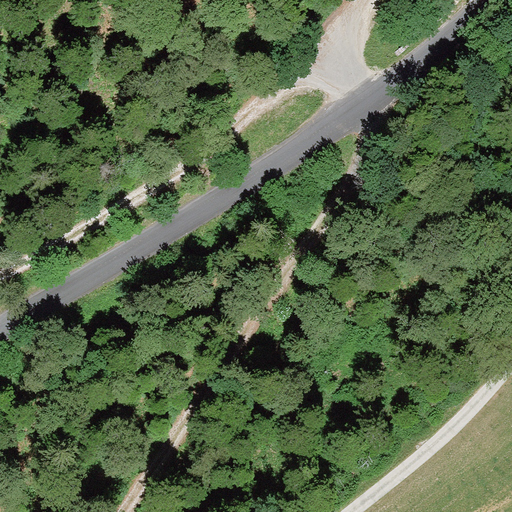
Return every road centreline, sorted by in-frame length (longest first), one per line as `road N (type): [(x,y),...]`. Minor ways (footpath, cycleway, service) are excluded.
road 1 (tertiary): [(0,332),(371,107),(495,0)]
road 2 (track): [(121,511),(348,187),(371,107)]
road 3 (track): [(0,277),(161,183),(327,47),(371,107)]
